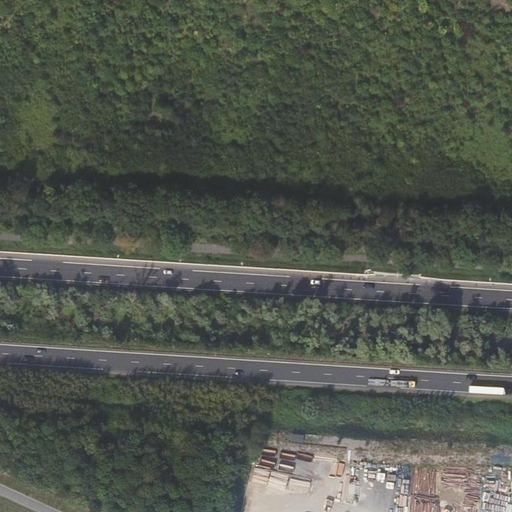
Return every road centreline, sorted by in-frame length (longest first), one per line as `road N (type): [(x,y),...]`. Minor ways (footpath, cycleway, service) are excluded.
road 1 (trunk): [(511,300),(0,268)]
road 2 (trunk): [(0,354),(511,385)]
